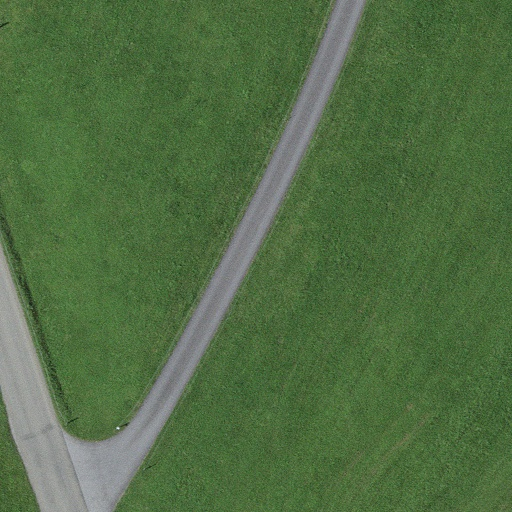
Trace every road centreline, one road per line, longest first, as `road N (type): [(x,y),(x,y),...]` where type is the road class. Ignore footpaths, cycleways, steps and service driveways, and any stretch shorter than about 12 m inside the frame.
road 1 (track): [(60,496),(98,482),(137,446),(212,314),(360,0)]
road 2 (unclassified): [(65,511),(0,309)]
